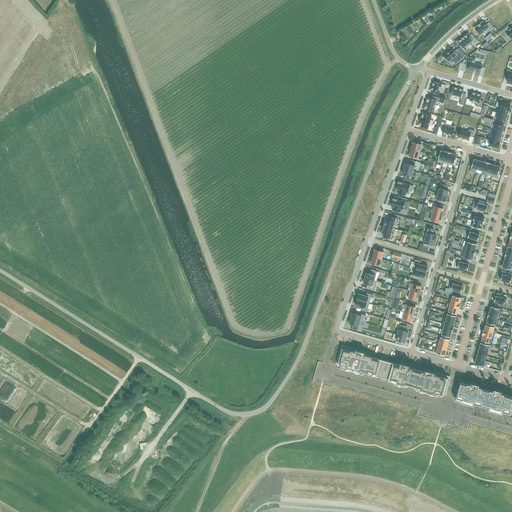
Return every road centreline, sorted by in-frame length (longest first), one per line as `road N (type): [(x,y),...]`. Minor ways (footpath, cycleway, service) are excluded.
road 1 (unclassified): [(0,270),(218,406),(234,414),(263,410),(302,348),(375,150),(415,71)]
road 2 (residential): [(407,129),(336,330)]
road 3 (residential): [(469,149),(411,351)]
road 4 (residential): [(511,177),(458,365)]
